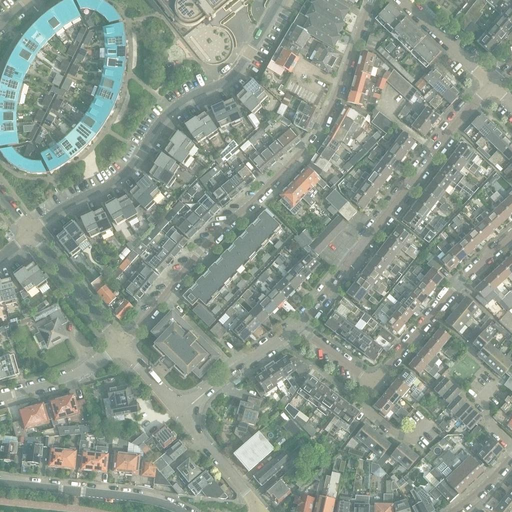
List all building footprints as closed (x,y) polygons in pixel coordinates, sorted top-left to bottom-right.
[(71,0),(69,0),(60,5),(71,22),(80,17),(71,0)] [(87,9),(95,12),(97,12),(102,2),(95,0),(75,0),(80,9),(80,10),(87,9)] [(215,17),(215,16),(202,0),(195,0),(193,2),(191,0),(157,0),(169,14),(174,18),(178,22),(184,23),(190,24),(195,23),(201,21),(206,18),(209,22),(215,17)] [(202,0),(215,16),(234,0),(202,0)] [(329,0),(306,0),(292,25),(310,35),(333,49),(340,37),(337,36),(344,24),(342,23),(349,11),(329,0)] [(482,0),(476,0),(472,7),(479,13),(479,12),(487,4),(482,0)] [(482,0),(487,4),(502,17),(511,25),(511,9),(510,8),(510,7),(502,0),(482,0)] [(511,0),(502,0),(510,7),(510,8),(511,9),(511,0)] [(113,10),(102,2),(97,12),(95,12),(90,19),(95,22),(98,14),(105,18),(109,24),(121,21),(113,10)] [(375,20),(382,26),(397,11),(390,4),(375,20)] [(63,28),(71,22),(60,5),(51,12),(63,28)] [(472,7),(464,16),(474,24),(475,23),(482,15),(479,12),(479,13),(472,7)] [(382,26),(389,33),(404,18),(397,11),(382,26)] [(55,34),(63,28),(51,12),(41,19),(55,34)] [(459,23),(457,25),(462,30),(468,34),(468,35),(478,43),(477,44),(490,54),(498,45),(480,30),(478,29),(479,27),(475,23),(474,24),(464,16),(459,23)] [(495,24),(494,26),(506,36),(511,28),(511,25),(502,17),(495,24)] [(428,40),(404,18),(389,33),(413,56),(428,40)] [(47,41),(55,34),(41,19),(33,27),(47,41)] [(94,27),(95,22),(90,19),(87,24),(89,28),(94,27)] [(488,21),(480,30),(498,45),(506,36),(494,26),(488,21)] [(103,28),(104,39),(125,36),(123,24),(103,28)] [(304,45),(310,35),(292,25),(271,61),(267,68),(275,73),(279,66),(290,72),(297,59),(296,58),(299,53),(305,57),(307,52),(302,48),(304,45)] [(41,49),(47,41),(33,27),(25,36),(41,49)] [(81,28),(78,34),(83,37),(86,30),(81,28)] [(89,31),(86,38),(91,40),(94,34),(89,31)] [(80,43),(83,37),(78,34),(75,41),(80,43)] [(35,57),(41,49),(25,36),(18,46),(35,57)] [(125,48),(125,36),(104,39),(105,49),(125,48)] [(88,47),(91,40),(86,38),(83,44),(88,47)] [(435,47),(428,40),(413,56),(420,62),(435,47)] [(395,47),(391,43),(385,49),(389,54),(395,47)] [(328,73),(339,55),(322,45),(321,46),(318,44),(309,59),(312,61),(311,63),(328,73)] [(71,45),(68,50),(75,53),(77,48),(71,45)] [(30,66),(35,57),(18,46),(12,56),(30,66)] [(441,53),(435,47),(420,62),(426,68),(441,53)] [(125,60),(125,48),(105,49),(105,59),(125,60)] [(73,58),(75,53),(68,50),(66,55),(73,58)] [(80,50),(78,54),(84,58),(87,53),(80,50)] [(361,52),(356,73),(370,77),(370,75),(375,76),(380,59),(375,58),(375,56),(361,52)] [(82,62),(84,58),(78,54),(75,59),(82,62)] [(25,75),(30,66),(12,56),(7,67),(25,75)] [(124,72),(125,60),(105,59),(104,69),(124,72)] [(63,60),(61,65),(68,68),(70,63),(63,60)] [(65,73),(68,68),(61,65),(59,70),(65,73)] [(73,65),(70,70),(77,73),(79,68),(73,65)] [(22,84),(25,75),(7,67),(2,78),(22,84)] [(122,84),(124,72),(104,69),(102,79),(122,84)] [(427,82),(433,87),(443,77),(434,69),(427,77),(425,74),(414,85),(419,90),(427,82)] [(75,78),(77,73),(70,70),(68,74),(75,78)] [(391,74),(387,81),(386,82),(391,86),(399,76),(393,71),(391,74)] [(382,78),(387,81),(391,74),(387,72),(382,78)] [(368,84),(370,77),(356,73),(353,83),(373,89),(374,85),(368,84)] [(56,74),(54,79),(61,82),(63,77),(56,74)] [(391,86),(395,90),(403,80),(399,76),(391,86)] [(429,104),(432,106),(452,85),(443,77),(433,87),(438,92),(436,94),(437,95),(429,104)] [(26,86),(22,84),(2,78),(0,85),(0,89),(24,95),(26,86)] [(375,87),(382,90),(386,80),(378,78),(375,87)] [(58,87),(61,82),(54,79),(52,84),(58,87)] [(66,79),(63,84),(70,87),(72,82),(66,79)] [(118,95),(122,84),(102,79),(99,89),(118,95)] [(242,87),(244,90),(259,105),(267,97),(250,79),(242,87)] [(395,90),(400,94),(408,84),(403,80),(395,90)] [(373,90),(373,89),(353,83),(350,92),(372,98),(374,90),(373,90)] [(68,92),(70,87),(63,84),(61,88),(68,92)] [(400,94),(405,98),(412,88),(408,84),(400,94)] [(461,94),(452,85),(432,106),(435,109),(441,103),(440,101),(443,98),(451,105),(461,94)] [(50,91),(56,95),(59,90),(52,87),(50,91)] [(408,101),(412,97),(417,92),(412,88),(405,98),(408,101)] [(24,95),(0,89),(0,101),(17,104),(22,104),(24,95)] [(99,89),(95,98),(114,106),(118,95),(99,89)] [(65,93),(59,90),(56,95),(63,98),(65,93)] [(262,107),(259,105),(244,90),(236,97),(253,115),(262,107)] [(376,99),(372,98),(350,92),(348,103),(362,107),(363,100),(367,101),(366,103),(374,105),(376,99)] [(286,94),(281,104),(287,107),(292,97),(286,94)] [(46,95),(44,100),(50,103),(53,98),(46,95)] [(109,117),(114,106),(95,98),(91,107),(109,117)] [(48,108),(50,103),(44,100),(41,105),(48,108)] [(56,100),(53,104),(60,108),(62,103),(56,100)] [(232,100),(222,105),(231,124),(230,124),(232,127),(242,123),(232,100)] [(0,112),(16,114),(17,104),(0,101),(0,112)] [(220,128),(230,124),(231,124),(222,105),(221,101),(210,106),(220,128)] [(301,102),(296,112),(298,113),(315,121),(320,111),(301,102)] [(408,102),(405,106),(410,110),(413,106),(408,102)] [(57,112),(60,108),(53,104),(51,109),(57,112)] [(281,104),(276,114),(281,117),(282,116),(287,107),(281,104)] [(414,114),(419,117),(432,127),(439,117),(422,104),(414,114)] [(406,116),(410,110),(405,106),(401,112),(406,116)] [(103,127),(109,117),(91,107),(86,116),(103,127)] [(345,107),(340,116),(361,128),(366,119),(345,107)] [(39,110),(36,115),(43,118),(45,113),(39,110)] [(371,123),(377,127),(385,117),(375,110),(372,118),(374,120),(371,123)] [(0,124),(16,124),(16,114),(0,112),(0,124)] [(315,121),(298,113),(294,121),(295,122),(294,125),(295,126),(309,133),(315,121)] [(204,114),(195,120),(207,137),(206,137),(209,140),(218,134),(204,114)] [(276,114),(272,118),(262,127),(266,132),(281,117),(276,114)] [(473,126),(479,132),(489,121),(481,114),(464,132),(467,135),(473,129),(471,128),(473,126)] [(41,123),(43,118),(36,115),(34,120),(41,123)] [(48,115),(46,120),(52,123),(55,118),(48,115)] [(253,115),(248,118),(255,129),(260,125),(253,115)] [(96,136),(103,127),(86,116),(80,124),(96,136)] [(357,134),(361,128),(340,116),(335,125),(352,135),(352,134),(356,136),(357,134)] [(198,144),(206,137),(207,137),(195,120),(193,117),(184,123),(198,144)] [(389,121),(385,117),(377,127),(382,131),(389,121)] [(424,137),(432,127),(419,117),(412,127),(424,137)] [(50,128),(52,123),(46,120),(43,124),(50,128)] [(394,125),(389,121),(382,131),(386,134),(387,135),(388,133),(394,125)] [(475,143),(479,147),(496,128),(489,121),(479,132),(484,137),(483,139),(481,137),(475,143)] [(0,124),(0,135),(16,134),(16,124),(0,124)] [(88,145),(96,136),(80,124),(73,131),(88,145)] [(351,136),(352,135),(335,125),(330,135),(342,142),(347,146),(352,137),(351,136)] [(33,126),(30,132),(35,135),(38,128),(33,126)] [(262,127),(254,135),(258,140),(266,132),(262,127)] [(488,141),(493,146),(504,136),(496,128),(479,147),(482,150),(482,149),(486,146),(484,144),(488,141)] [(277,140),(275,142),(285,154),(301,140),(291,129),(285,135),(282,131),(274,138),(277,140)] [(41,130),(38,136),(43,139),(46,132),(41,130)] [(79,154),(88,145),(73,131),(66,138),(79,154)] [(32,141),(35,135),(30,132),(27,139),(32,141)] [(168,141),(171,143),(188,155),(195,146),(175,132),(168,141)] [(377,132),(372,137),(374,138),(378,142),(382,138),(377,132)] [(402,133),(395,144),(407,153),(410,149),(411,149),(415,144),(414,144),(415,143),(411,140),(412,138),(404,132),(403,134),(402,133)] [(0,147),(18,144),(16,134),(0,135),(0,147)] [(254,135),(247,142),(251,146),(258,140),(254,135)] [(39,145),(43,139),(38,136),(34,143),(39,145)] [(488,160),(492,164),(511,143),(504,136),(493,146),(498,150),(491,158),(488,160)] [(328,137),(322,146),(335,155),(339,157),(345,150),(340,145),(328,137)] [(362,147),(363,147),(367,152),(368,152),(378,142),(374,138),(372,137),(362,147)] [(70,161),(79,154),(66,138),(58,145),(70,161)] [(273,139),(265,146),(277,161),(285,154),(275,142),(273,139)] [(233,141),(228,146),(235,155),(239,152),(236,148),(238,146),(233,141)] [(251,146),(247,142),(240,149),(243,153),(251,146)] [(191,157),(188,155),(171,143),(164,152),(184,166),(191,157)] [(511,158),(511,143),(492,164),(494,166),(504,156),(509,161),(511,158)] [(395,144),(388,153),(400,162),(407,153),(395,144)] [(461,144),(454,154),(466,164),(466,163),(471,167),(476,171),(479,168),(472,162),(477,156),(461,144)] [(27,146),(25,151),(31,153),(34,149),(32,145),(27,146)] [(60,168),(70,161),(58,145),(50,150),(60,168)] [(237,157),(235,155),(228,146),(221,154),(225,160),(226,162),(230,159),(232,162),(237,157)] [(265,146),(257,153),(270,168),(277,161),(265,146)] [(338,157),(339,157),(335,155),(322,146),(316,155),(328,163),(331,157),(332,159),(336,162),(339,158),(338,157)] [(363,147),(354,157),(358,161),(363,156),(367,152),(363,147)] [(477,149),(476,149),(484,156),(486,154),(482,149),(482,150),(479,147),(477,149)] [(0,152),(8,163),(19,171),(24,160),(26,161),(31,153),(25,151),(22,159),(16,154),(11,149),(0,151),(0,152)] [(50,174),(60,168),(50,150),(41,155),(50,174)] [(270,168),(257,153),(256,152),(248,159),(262,174),(270,168)] [(376,159),(380,162),(393,172),(400,162),(388,153),(383,159),(378,155),(378,156),(373,152),(371,155),(376,159)] [(152,163),(155,165),(173,177),(173,176),(179,167),(159,154),(152,163)] [(219,165),(225,160),(221,154),(219,156),(219,157),(215,161),(219,165)] [(447,163),(446,164),(459,173),(466,164),(454,154),(451,158),(450,157),(446,162),(447,163)] [(328,163),(316,155),(310,163),(325,173),(331,165),(328,163)] [(349,163),(352,167),(358,161),(354,157),(348,163),(349,163)] [(34,163),(26,161),(24,160),(19,171),(32,175),(46,174),(41,163),(34,163)] [(380,162),(373,172),(385,181),(393,172),(380,162)] [(347,173),(352,167),(349,163),(348,163),(342,169),(347,173)] [(511,169),(511,163),(503,173),(506,176),(511,169)] [(242,164),(234,171),(247,187),(255,180),(242,164)] [(446,164),(439,173),(451,183),(452,182),(457,186),(456,186),(461,190),(464,186),(459,183),(460,181),(455,178),(459,173),(446,164)] [(176,178),(173,176),(173,177),(155,165),(149,174),(169,188),(176,178)] [(217,166),(208,173),(212,178),(220,171),(217,166)] [(307,167),(300,175),(313,188),(317,184),(323,189),(326,186),(307,167)] [(227,178),(226,179),(238,194),(247,187),(234,171),(226,178),(227,178)] [(366,181),(378,191),(385,181),(373,172),(369,176),(365,172),(363,174),(358,171),(356,174),(361,177),(366,181)] [(203,185),(212,178),(208,173),(200,180),(203,185)] [(459,193),(461,190),(456,186),(457,186),(452,182),(451,183),(439,173),(432,183),(444,192),(449,186),(454,190),(454,189),(459,193)] [(500,177),(497,173),(488,182),(484,186),(488,189),(500,177)] [(135,183),(137,186),(138,186),(152,201),(153,201),(160,193),(143,175),(135,183)] [(317,192),(313,188),(300,175),(293,182),(308,197),(311,200),(313,198),(312,197),(317,192)] [(329,181),(334,186),(340,180),(335,176),(329,181)] [(226,179),(218,186),(230,201),(238,194),(226,179)] [(366,181),(358,191),(371,200),(378,191),(366,181)] [(307,204),(311,200),(308,197),(293,182),(286,189),(299,202),(303,198),(304,200),(307,204)] [(351,200),(363,210),(371,200),(358,191),(349,183),(346,187),(356,194),(351,200)] [(437,202),(442,205),(447,209),(450,205),(445,201),(445,200),(443,198),(447,194),(444,192),(432,183),(425,192),(437,202)] [(155,203),(153,201),(152,201),(138,186),(137,186),(130,193),(147,211),(155,203)] [(221,207),(230,201),(218,186),(209,192),(221,207)] [(192,188),(187,193),(192,197),(197,192),(195,191),(193,188),(192,188)] [(303,206),(299,202),(286,189),(279,197),(281,199),(279,201),(294,216),(303,206)] [(324,199),(331,205),(338,212),(347,221),(356,212),(333,190),(328,195),(324,199)] [(496,192),(493,195),(511,215),(511,214),(511,191),(509,195),(510,196),(505,201),(496,192)] [(425,192),(417,202),(430,211),(437,202),(425,192)] [(188,202),(192,197),(187,193),(184,198),(188,202)] [(205,195),(197,203),(212,217),(220,209),(205,195)] [(499,207),(492,213),(502,224),(511,215),(493,195),(490,198),(499,207)] [(126,196),(116,202),(126,220),(128,224),(138,218),(126,196)] [(117,226),(126,220),(116,202),(114,199),(104,205),(117,226)] [(179,202),(172,210),(176,215),(184,206),(179,202)] [(417,202),(410,211),(423,221),(428,224),(428,225),(431,221),(426,217),(430,211),(417,202)] [(197,203),(190,211),(204,225),(212,217),(197,203)] [(338,212),(331,205),(327,210),(334,216),(338,212)] [(477,206),(473,209),(494,232),(502,224),(492,213),(488,216),(484,212),(483,213),(477,206)] [(480,224),(475,229),(485,240),(494,232),(473,209),(470,212),(477,218),(476,219),(480,224)] [(102,210),(92,214),(92,215),(100,234),(102,237),(112,232),(102,210)] [(172,210),(164,219),(168,223),(176,215),(172,210)] [(183,219),(183,220),(197,233),(204,225),(190,211),(189,210),(183,217),(184,218),(183,219)] [(91,211),(90,211),(80,216),(90,238),(100,234),(92,215),(92,214),(91,211)] [(428,224),(423,221),(410,211),(403,221),(415,230),(420,234),(428,224)] [(251,225),(268,242),(275,235),(273,233),(282,225),(275,218),(273,221),(267,215),(264,212),(257,219),(259,221),(254,227),(251,225)] [(156,222),(150,217),(147,220),(152,226),(156,222)] [(325,226),(330,221),(329,219),(327,217),(322,222),(325,226)] [(338,217),(334,221),(343,230),(347,226),(338,217)] [(455,218),(452,221),(457,228),(461,224),(455,218)] [(160,232),(168,223),(164,219),(156,228),(160,232)] [(447,224),(441,219),(433,229),(438,233),(447,224)] [(189,240),(197,233),(183,220),(176,228),(189,240)] [(62,228),(65,231),(78,247),(87,240),(71,221),(62,228)] [(334,221),(330,225),(339,234),(343,230),(334,221)] [(438,233),(433,229),(428,225),(428,224),(425,228),(430,231),(436,235),(438,233)] [(461,224),(457,228),(476,248),(485,240),(475,229),(470,233),(466,228),(465,229),(461,224)] [(239,238),(256,255),(262,248),(261,246),(266,240),(268,242),(251,225),(244,232),(247,234),(241,240),(239,238)] [(330,225),(325,230),(334,239),(339,234),(330,225)] [(398,227),(391,237),(403,246),(410,236),(398,227)] [(156,228),(148,236),(153,240),(160,232),(156,228)] [(166,237),(165,237),(169,240),(180,250),(188,242),(172,228),(165,236),(166,237)] [(462,240),(457,245),(467,256),(476,248),(457,228),(455,230),(459,235),(458,236),(462,240)] [(325,230),(321,234),(330,243),(334,239),(325,230)] [(81,250),(78,247),(65,231),(56,238),(72,257),(81,250)] [(308,246),(314,239),(305,231),(299,237),(307,245),(308,246)] [(430,231),(423,239),(429,243),(436,235),(430,231)] [(321,234),(317,238),(326,247),(330,243),(321,234)] [(297,235),(293,239),(303,249),(307,245),(299,237),(297,235)] [(157,244),(153,240),(148,236),(141,244),(140,244),(145,248),(149,244),(159,252),(155,257),(166,267),(173,259),(161,249),(162,248),(158,245),(157,244)] [(162,240),(158,245),(162,248),(161,249),(173,259),(180,250),(169,240),(165,237),(162,240)] [(417,257),(413,254),(408,250),(403,246),(391,237),(383,246),(395,256),(400,250),(414,260),(417,257)] [(227,251),(226,251),(243,268),(250,260),(249,259),(254,253),(255,255),(256,255),(239,238),(232,245),(234,247),(229,253),(227,251)] [(317,238),(313,243),(322,252),(326,247),(317,238)] [(443,240),(440,244),(458,264),(467,256),(457,245),(451,250),(443,240)] [(279,241),(273,247),(277,250),(283,244),(279,241)] [(134,252),(133,253),(137,257),(145,248),(140,244),(141,244),(140,242),(132,250),(134,252)] [(318,256),(322,252),(313,243),(309,247),(318,256)] [(449,272),(458,264),(440,244),(437,246),(445,256),(440,260),(435,256),(434,257),(431,260),(440,269),(443,265),(449,272)] [(287,245),(284,248),(289,253),(292,250),(287,245)] [(383,246),(376,256),(388,266),(395,256),(383,246)] [(126,248),(118,257),(122,261),(130,252),(126,248)] [(214,264),(231,281),(237,274),(236,272),(241,266),(243,268),(226,251),(220,258),(222,260),(216,266),(214,264)] [(133,253),(126,260),(130,265),(137,257),(133,253)] [(267,253),(261,260),(264,263),(270,257),(267,253)] [(299,255),(295,259),(311,274),(319,265),(308,254),(303,259),(299,255)] [(159,275),(166,267),(155,257),(153,259),(149,256),(144,262),(159,275)] [(376,256),(368,266),(381,275),(388,266),(376,256)] [(511,258),(510,257),(501,265),(511,276),(511,258)] [(287,267),(287,268),(302,282),(311,274),(295,259),(287,267)] [(126,260),(119,268),(123,272),(130,265),(126,260)] [(437,272),(440,269),(431,260),(428,263),(426,264),(432,269),(425,278),(424,278),(436,288),(444,278),(437,272)] [(33,264),(24,270),(36,287),(38,290),(47,283),(33,264)] [(142,264),(136,271),(139,275),(151,285),(158,277),(142,264)] [(202,277),(201,277),(218,294),(225,287),(224,285),(229,279),(230,281),(231,281),(214,264),(207,271),(209,273),(204,279),(202,277)] [(511,283),(511,290),(510,292),(511,294),(511,276),(501,265),(492,273),(502,283),(507,278),(511,283)] [(254,266),(248,273),(251,276),(257,270),(254,266)] [(376,281),(381,275),(368,266),(361,275),(383,292),(386,288),(376,281)] [(27,294),(36,287),(24,270),(22,267),(13,274),(27,294)] [(115,280),(123,272),(119,268),(111,276),(115,280)] [(287,274),(282,279),(294,291),(302,282),(287,268),(284,271),(287,274)] [(425,278),(420,274),(415,270),(412,273),(417,277),(417,279),(421,282),(417,287),(428,297),(436,288),(424,278),(425,278)] [(136,271),(129,279),(132,283),(144,293),(151,285),(139,275),(136,271)] [(496,288),(502,283),(492,273),(483,282),(509,310),(511,306),(511,294),(510,292),(504,297),(496,288)] [(381,296),(383,292),(361,275),(354,284),(366,294),(371,288),(381,296)] [(101,276),(90,285),(94,291),(102,283),(104,280),(101,276)] [(262,284),(266,280),(261,276),(258,279),(262,284)] [(218,294),(201,277),(195,284),(197,286),(191,292),(189,290),(182,297),(192,307),(198,300),(205,307),(212,300),(211,298),(217,292),(218,294)] [(10,279),(0,281),(0,284),(5,302),(4,302),(5,306),(16,303),(10,279)] [(137,302),(144,293),(132,283),(129,279),(121,289),(137,302)] [(242,279),(236,286),(239,289),(245,283),(242,279)] [(274,281),(271,285),(285,299),(294,291),(282,279),(277,285),(274,281)] [(507,312),(509,310),(483,282),(475,290),(479,294),(475,298),(484,307),(488,304),(484,299),(490,294),(507,312)] [(102,283),(94,291),(96,294),(105,286),(102,284),(102,283)] [(359,304),(366,294),(354,284),(346,294),(359,304)] [(271,291),(265,297),(277,308),(285,299),(271,285),(267,288),(271,291)] [(402,285),(399,288),(420,306),(428,297),(417,287),(412,293),(402,285)] [(120,321),(132,307),(123,299),(122,301),(120,299),(116,304),(114,301),(116,299),(105,286),(96,294),(109,308),(108,308),(113,313),(112,314),(120,321)] [(403,296),(398,302),(412,315),(420,306),(399,288),(397,291),(403,296)] [(229,293),(223,299),(227,302),(233,296),(229,293)] [(265,297),(257,305),(269,317),(277,308),(265,297)] [(339,304),(351,313),(355,308),(343,298),(339,304)] [(466,298),(459,306),(472,317),(479,309),(466,298)] [(252,310),(249,314),(260,325),(269,317),(257,305),(253,302),(249,306),(252,310)] [(387,303),(384,306),(404,324),(412,315),(398,302),(393,308),(387,303)] [(57,304),(33,317),(35,322),(49,315),(60,310),(60,309),(57,304)] [(381,304),(374,314),(376,316),(381,311),(380,311),(384,306),(381,304)] [(192,311),(194,314),(201,307),(199,305),(197,305),(192,311)] [(217,306),(211,312),(214,315),(220,309),(217,306)] [(397,333),(404,324),(384,306),(380,311),(381,311),(390,319),(385,324),(397,333)] [(459,306),(452,314),(465,325),(472,317),(459,306)] [(194,314),(197,317),(204,310),(201,307),(194,314)] [(60,327),(67,323),(60,310),(49,316),(52,323),(39,330),(41,333),(35,336),(39,344),(45,341),(48,347),(66,338),(60,327)] [(197,317),(200,319),(207,312),(204,310),(197,317)] [(325,326),(335,333),(346,319),(335,311),(325,326)] [(199,378),(219,358),(172,312),(152,333),(160,340),(153,348),(164,359),(166,356),(176,365),(173,368),(184,378),(192,371),(199,378)] [(200,319),(203,322),(210,315),(207,312),(200,319)] [(499,321),(504,326),(511,317),(511,315),(508,312),(499,321)] [(225,314),(218,321),(223,325),(229,318),(225,314)] [(241,315),(237,319),(252,334),(260,325),(249,314),(244,318),(241,315)] [(364,314),(360,319),(366,324),(370,319),(364,314)] [(458,334),(465,325),(452,314),(445,323),(458,334)] [(203,322),(206,325),(212,318),(210,315),(203,322)] [(481,321),(485,324),(489,318),(486,315),(481,321)] [(206,325),(208,328),(215,321),(212,318),(206,325)] [(243,343),(252,334),(237,319),(236,319),(232,323),(233,324),(229,328),(243,343)] [(349,322),(346,319),(335,333),(345,340),(354,328),(348,324),(349,322)] [(16,322),(9,324),(10,329),(10,330),(18,328),(16,322)] [(493,326),(498,331),(501,328),(496,323),(493,326)] [(9,324),(0,328),(0,333),(6,332),(5,331),(10,329),(9,324)] [(219,340),(226,333),(218,324),(211,331),(219,340)] [(477,325),(472,331),(475,334),(481,328),(477,325)] [(345,340),(354,348),(364,335),(354,328),(345,340)] [(507,333),(501,328),(498,331),(504,336),(507,333)] [(391,344),(395,339),(383,329),(379,334),(391,344)] [(440,329),(432,339),(442,347),(450,337),(440,329)] [(473,344),(481,351),(487,343),(488,344),(492,339),(483,331),(473,344)] [(354,348),(364,355),(373,342),(364,335),(354,348)] [(432,339),(424,348),(434,356),(442,347),(432,339)] [(383,350),(373,342),(364,355),(374,362),(383,350)] [(477,356),(485,363),(496,351),(488,344),(487,343),(481,351),(477,356)] [(430,362),(434,356),(424,348),(417,357),(436,373),(439,370),(430,362)] [(485,363),(493,370),(504,358),(496,351),(485,363)] [(9,355),(2,357),(8,380),(15,378),(14,376),(19,375),(14,355),(9,357),(9,355)] [(0,380),(1,380),(2,382),(8,380),(2,357),(0,357),(0,380)] [(281,361),(276,364),(286,379),(291,387),(295,392),(298,388),(289,375),(295,371),(301,379),(303,378),(305,375),(306,368),(293,357),(289,361),(286,357),(285,358),(284,357),(280,360),(281,361)] [(433,377),(436,373),(417,357),(409,366),(419,375),(423,369),(433,377)] [(511,365),(511,364),(504,358),(493,370),(502,377),(505,373),(509,369),(511,365)] [(282,382),(286,379),(276,364),(271,367),(271,366),(266,370),(267,371),(266,371),(276,385),(282,381),(282,382)] [(398,379),(409,389),(414,393),(419,397),(421,394),(412,386),(417,379),(406,370),(398,379)] [(277,386),(276,385),(266,371),(261,374),(256,377),(257,377),(255,379),(258,384),(253,387),(261,397),(277,386)] [(297,393),(307,400),(319,384),(315,381),(315,380),(311,377),(310,377),(310,376),(297,393)] [(434,390),(442,398),(453,386),(445,378),(434,390)] [(398,379),(390,389),(401,398),(409,389),(398,379)] [(320,385),(319,384),(307,400),(317,408),(329,391),(325,388),(325,387),(321,384),(320,385)] [(114,418),(137,413),(136,412),(137,412),(138,409),(138,405),(135,402),(132,402),(132,401),(129,386),(109,391),(114,418)] [(461,393),(453,386),(442,398),(449,405),(458,396),(461,393)] [(396,404),(401,398),(390,389),(382,398),(405,417),(408,414),(396,404)] [(333,394),(329,391),(317,408),(316,409),(326,416),(329,412),(329,411),(339,398),(338,398),(338,397),(334,394),(333,394)] [(68,395),(61,397),(66,417),(78,414),(73,396),(68,397),(68,395)] [(446,408),(455,416),(466,404),(458,396),(449,405),(446,408)] [(511,396),(510,399),(508,397),(504,402),(506,403),(500,409),(505,413),(511,406),(511,419),(507,426),(511,431),(511,396)] [(57,424),(55,421),(66,417),(61,397),(55,399),(55,401),(50,402),(50,405),(46,406),(52,426),(57,424)] [(260,407),(261,401),(248,398),(247,404),(240,402),(237,415),(243,417),(240,429),(236,428),(234,434),(242,442),(250,435),(247,431),(248,425),(255,427),(258,414),(252,412),(253,406),(260,407)] [(340,399),(339,398),(329,411),(329,412),(336,416),(331,422),(330,422),(324,430),(328,433),(348,406),(344,403),(345,402),(340,398),(340,399)] [(403,421),(405,417),(382,398),(374,407),(385,416),(390,410),(403,421)] [(37,404),(30,406),(36,426),(47,423),(42,405),(37,406),(37,404)] [(288,404),(284,409),(293,420),(294,418),(296,416),(299,412),(288,404)] [(455,416),(462,423),(474,411),(466,404),(455,416)] [(12,424),(15,438),(24,438),(28,438),(25,429),(36,426),(30,406),(24,408),(25,410),(19,411),(22,421),(12,424)] [(353,409),(348,406),(328,433),(333,437),(341,427),(351,435),(359,424),(354,420),(359,413),(358,412),(354,408),(353,409)] [(482,419),(474,411),(462,423),(470,431),(482,419)] [(302,427),(305,423),(296,416),(294,418),(300,425),(302,427)] [(293,439),(302,432),(291,419),(282,427),(293,439)] [(305,423),(302,427),(311,437),(316,431),(305,423)] [(92,425),(84,427),(85,434),(94,431),(92,425)] [(355,437),(364,444),(374,432),(366,425),(355,437)] [(60,428),(57,428),(59,437),(81,435),(85,435),(86,435),(85,434),(84,427),(84,426),(60,428)] [(175,438),(176,436),(173,432),(170,432),(164,426),(149,438),(151,440),(154,438),(163,449),(175,439),(175,438)] [(478,426),(473,431),(477,434),(481,429),(478,426)] [(248,473),(274,450),(259,432),(233,455),(248,473)] [(364,444),(372,451),(382,439),(374,432),(364,444)] [(144,454),(149,449),(147,447),(144,443),(148,439),(143,434),(131,444),(138,447),(144,454)] [(15,438),(3,436),(2,441),(1,445),(0,455),(3,455),(2,461),(3,461),(3,462),(7,463),(11,463),(11,462),(12,462),(13,454),(16,452),(16,448),(23,449),(24,441),(24,438),(15,438)] [(285,441),(281,436),(275,442),(279,447),(285,441)] [(42,448),(47,448),(48,438),(49,438),(48,437),(35,438),(28,438),(24,438),(24,441),(23,449),(22,455),(28,456),(27,463),(29,463),(29,464),(32,466),(36,465),(36,464),(38,464),(38,457),(42,456),(42,448)] [(54,437),(49,438),(48,438),(47,448),(51,448),(49,467),(54,467),(55,468),(59,468),(60,468),(61,468),(63,449),(57,449),(57,447),(53,447),(54,437)] [(148,439),(144,443),(147,447),(152,441),(151,440),(149,438),(148,439)] [(372,451),(380,458),(389,448),(391,446),(382,439),(372,451)] [(491,439),(484,446),(496,458),(504,450),(491,439)] [(92,471),(93,471),(95,453),(89,452),(89,451),(88,450),(89,442),(84,442),(80,441),(79,454),(83,454),(81,470),(86,470),(87,471),(91,472),(92,471)] [(179,442),(153,464),(155,467),(165,480),(166,480),(174,473),(168,466),(186,450),(179,442)] [(401,444),(394,452),(389,448),(380,458),(379,460),(384,464),(391,456),(399,463),(409,451),(401,444)] [(488,466),(496,458),(484,446),(476,455),(488,466)] [(96,453),(95,453),(93,471),(94,471),(95,472),(99,473),(100,472),(105,472),(107,448),(96,447),(96,453)] [(69,450),(63,449),(61,468),(62,468),(63,469),(67,469),(68,468),(73,469),(75,449),(69,448),(69,450)] [(149,449),(144,454),(147,458),(148,459),(154,453),(150,449),(149,449)] [(418,458),(409,451),(399,463),(407,470),(418,458)] [(449,451),(445,455),(451,462),(453,459),(455,457),(449,451)] [(118,475),(125,475),(127,454),(115,453),(113,472),(119,473),(118,475)] [(253,478),(259,484),(261,487),(288,463),(292,468),(301,460),(295,453),(288,459),(282,453),(253,478)] [(139,456),(127,454),(125,475),(131,476),(132,474),(137,475),(139,456)] [(460,466),(457,469),(471,483),(483,471),(470,457),(463,463),(456,456),(455,457),(453,459),(460,466)] [(141,477),(154,479),(155,467),(153,464),(148,459),(147,458),(146,461),(143,461),(141,477)] [(180,479),(184,484),(185,485),(200,473),(188,460),(177,470),(181,475),(180,477),(181,478),(180,479)] [(442,461),(434,470),(439,475),(448,467),(442,461)] [(370,463),(370,474),(373,474),(380,468),(377,465),(370,463)] [(172,487),(166,480),(165,480),(155,467),(154,479),(153,485),(172,487)] [(458,495),(471,483),(457,469),(445,481),(458,495)] [(449,503),(458,495),(445,481),(439,475),(434,470),(425,478),(435,488),(428,493),(435,501),(441,495),(449,503)] [(187,487),(195,497),(213,482),(213,481),(212,480),(210,477),(208,476),(205,472),(187,487)] [(330,478),(330,477),(322,511),(332,511),(335,500),(334,500),(336,492),(334,489),(335,483),(338,483),(340,474),(332,473),(330,478)] [(390,478),(393,481),(393,482),(396,484),(399,481),(393,475),(390,478)] [(322,511),(330,477),(326,476),(321,497),(317,497),(313,511),(322,511)] [(303,478),(295,485),(299,489),(300,489),(307,482),(303,478)] [(402,478),(399,481),(396,484),(399,489),(406,483),(405,482),(402,478)] [(277,504),(290,493),(279,479),(265,491),(265,495),(267,498),(272,498),(277,504)] [(386,491),(386,495),(393,495),(393,491),(399,489),(396,484),(393,482),(393,481),(387,481),(386,491)] [(219,488),(213,482),(195,497),(196,497),(225,500),(227,499),(227,497),(226,495),(224,495),(223,494),(219,488)] [(175,484),(172,487),(178,495),(183,491),(177,485),(175,484)] [(219,488),(223,494),(228,490),(224,484),(219,488)] [(426,511),(425,508),(419,498),(417,495),(413,490),(410,492),(416,505),(412,507),(414,511),(426,511)] [(421,491),(417,495),(419,498),(425,508),(432,504),(429,497),(421,491)] [(310,511),(314,499),(299,495),(299,498),(295,496),(293,504),(297,505),(296,511),(300,511),(310,511)] [(369,496),(355,495),(353,511),(368,511),(369,506),(369,496)] [(375,507),(369,506),(368,511),(392,511),(393,495),(386,495),(383,495),(383,505),(375,505),(375,507)] [(511,511),(511,500),(506,496),(500,503),(511,511)] [(349,511),(351,498),(346,498),(339,497),(338,503),(338,502),(336,511),(349,511)] [(409,511),(406,501),(395,505),(394,509),(395,511),(409,511)] [(511,511),(500,503),(493,511),(494,511),(511,511)]
